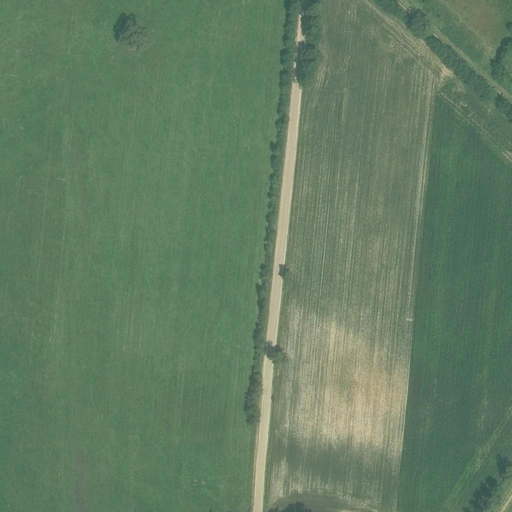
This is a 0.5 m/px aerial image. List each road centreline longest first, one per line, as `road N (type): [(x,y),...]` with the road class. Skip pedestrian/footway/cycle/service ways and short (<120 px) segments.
road 1 (track): [(305,0),(257,511)]
road 2 (track): [(396,0),(511,105)]
